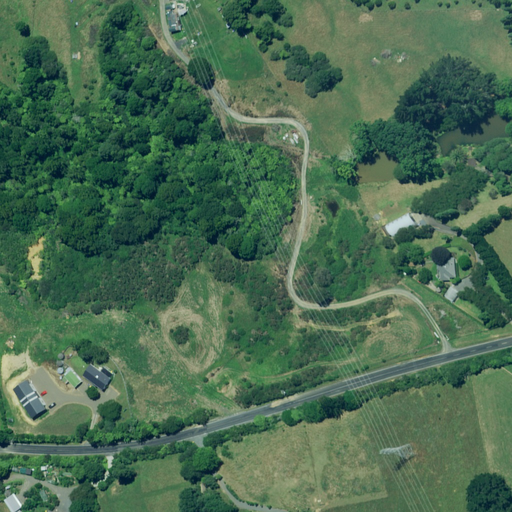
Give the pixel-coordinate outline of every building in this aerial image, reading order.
[(388,230),(392,236),(416,222),(410,212),(383,227),(386,232),(388,230)] [(458,258),(442,259),(443,281),(453,280),(453,278),(459,278),(458,258)] [(453,287),(447,294),(454,300),(460,293),(453,287)] [(113,377),(116,373),(108,367),(105,372),(95,364),(86,376),(106,391),(115,378),(113,377)] [(63,379),(67,384),(70,381),(77,388),(84,382),(71,368),(68,371),(70,373),(63,379)] [(34,418),(48,409),(29,380),(15,389),(34,418)] [(17,511),(19,511),(27,506),(18,493),(9,500),(17,511)]
